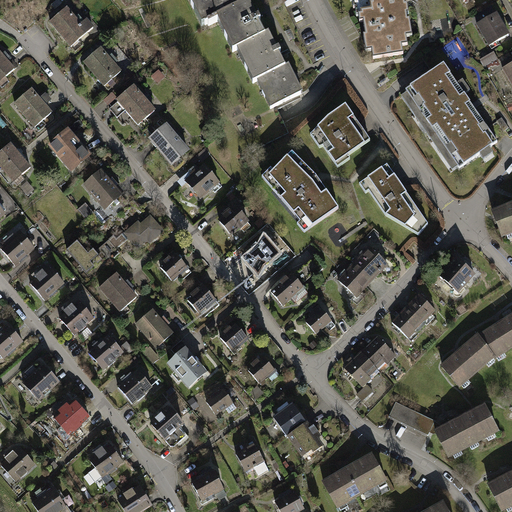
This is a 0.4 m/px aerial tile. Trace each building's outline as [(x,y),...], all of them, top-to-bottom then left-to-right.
[(186,0),(198,24),(203,22),(205,26),(214,21),(229,52),(235,50),(251,83),(255,81),(269,108),(301,93),(287,65),(282,68),(276,54),(278,53),(276,49),(273,50),(266,34),(262,36),(255,23),(257,22),(254,18),(252,19),(244,2),(229,10),(224,0),(186,0)] [(349,0),(350,6),(355,5),(356,24),(362,23),(364,52),(368,52),(368,59),(400,56),(399,46),(406,46),(405,37),(410,37),(407,4),(406,0),(349,0)] [(64,7),(46,22),(66,47),(90,27),(83,20),(78,24),(64,7)] [(496,14),(476,25),(489,47),(509,36),(496,14)] [(97,49),(81,63),(101,87),(118,73),(97,49)] [(0,56),(0,86),(5,81),(2,78),(12,69),(0,56)] [(444,65),(407,90),(401,94),(453,170),(459,167),(460,169),(481,155),(485,161),(495,154),(490,148),(498,143),(473,106),(444,65)] [(152,111),(130,87),(113,103),(134,126),(152,111)] [(28,89),(9,106),(29,130),(49,113),(42,105),(48,100),(43,94),(37,99),(28,89)] [(367,142),(342,107),(325,121),(307,137),(316,149),(320,148),(334,169),(347,160),(345,157),(367,142)] [(186,152),(164,125),(145,140),(168,167),(186,152)] [(72,142),(64,133),(47,148),(68,172),(85,157),(78,149),(82,146),(75,139),(72,142)] [(13,152),(6,144),(0,149),(0,174),(8,184),(27,168),(21,161),(23,159),(16,150),(13,152)] [(313,177),(288,155),(271,172),(268,169),(259,178),(297,223),(294,226),(301,235),(335,211),(313,177)] [(428,225),(387,166),(360,185),(367,193),(369,192),(387,218),(419,236),(428,225)] [(218,185),(203,167),(182,185),(197,203),(218,185)] [(106,182),(97,171),(79,187),(101,212),(119,196),(112,188),(115,186),(109,179),(106,182)] [(23,188),(29,195),(36,190),(29,182),(23,188)] [(502,236),(511,232),(511,205),(493,213),(502,236)] [(234,209),(215,223),(227,238),(245,224),(234,209)] [(132,212),(115,226),(134,249),(151,234),(132,212)] [(23,230),(1,248),(14,265),(36,246),(23,230)] [(82,234),(64,250),(85,273),(102,257),(82,234)] [(251,253),(246,256),(257,269),(273,256),(260,240),(248,249),(251,253)] [(366,249),(338,280),(356,298),(385,267),(366,249)] [(161,266),(157,269),(168,283),(177,276),(180,280),(188,273),(173,255),(167,260),(166,258),(159,264),(161,266)] [(456,259),(438,278),(458,296),(476,278),(456,259)] [(48,265),(28,282),(45,302),(65,285),(48,265)] [(114,274),(94,291),(114,314),(134,298),(114,274)] [(277,286),(268,294),(281,308),(302,289),(289,275),(284,279),(283,277),(275,284),(277,286)] [(189,299),(184,303),(198,321),(216,307),(200,287),(187,296),(189,299)] [(416,294),(389,324),(410,342),(436,312),(416,294)] [(77,303),(56,320),(70,338),(91,320),(77,303)] [(307,319),(303,323),(314,336),(330,323),(316,306),(309,312),(310,314),(306,317),(307,319)] [(150,311),(131,327),(151,350),(170,334),(150,311)] [(511,316),(479,338),(493,357),(494,359),(511,346),(511,316)] [(235,323),(219,336),(233,352),(249,339),(235,323)] [(0,359),(20,343),(5,326),(0,330),(0,359)] [(109,335),(89,352),(103,369),(124,353),(109,335)] [(378,335),(362,350),(380,370),(396,354),(378,335)] [(459,387),(493,357),(479,338),(478,336),(441,366),(459,387)] [(156,359),(147,348),(145,350),(144,349),(140,352),(150,364),(156,359)] [(186,348),(168,363),(187,387),(206,372),(186,348)] [(363,387),(380,370),(362,350),(344,368),(363,387)] [(264,357),(249,369),(260,384),(269,377),(270,379),(277,373),(264,357)] [(41,366),(19,385),(34,403),(57,384),(41,366)] [(138,370),(118,386),(132,402),(133,403),(152,388),(138,370)] [(368,384),(357,393),(364,401),(375,392),(368,384)] [(211,398),(207,401),(216,415),(233,404),(224,390),(221,392),(219,389),(209,395),(211,398)] [(199,406),(193,397),(187,401),(193,409),(199,406)] [(57,414),(52,418),(60,427),(56,431),(64,440),(73,433),(74,434),(83,427),(82,425),(89,419),(74,402),(69,407),(66,404),(63,407),(59,402),(52,408),(57,414)] [(288,436),(308,422),(293,402),(274,416),(288,436)] [(433,421),(394,402),(387,416),(426,436),(433,421)] [(483,406),(434,432),(446,456),(496,431),(483,406)] [(172,407),(152,424),(165,440),(167,439),(171,445),(176,446),(186,436),(180,429),(185,423),(172,407)] [(312,428),(308,422),(288,436),(305,460),(324,446),(318,437),(320,435),(314,426),(312,428)] [(93,454),(86,459),(100,478),(123,460),(109,442),(103,446),(101,444),(91,451),(93,454)] [(254,444),(236,453),(246,471),(254,467),(257,475),(268,469),(264,461),(254,444)] [(3,460),(0,463),(0,468),(13,483),(33,466),(17,448),(11,453),(10,452),(5,456),(2,459),(3,460)] [(370,456),(319,485),(334,511),(335,511),(385,484),(370,456)] [(214,471),(192,483),(202,501),(224,488),(214,471)] [(500,510),(511,503),(511,472),(487,486),(500,510)] [(122,495),(116,499),(123,511),(138,511),(152,504),(139,484),(132,488),(131,487),(121,493),(122,495)] [(37,498),(30,503),(36,511),(56,511),(65,506),(52,487),(47,491),(44,488),(41,491),(39,488),(33,492),(37,498)] [(296,489),(274,501),(279,511),(296,511),(306,507),(296,489)] [(453,511),(445,497),(416,511),(453,511)]
